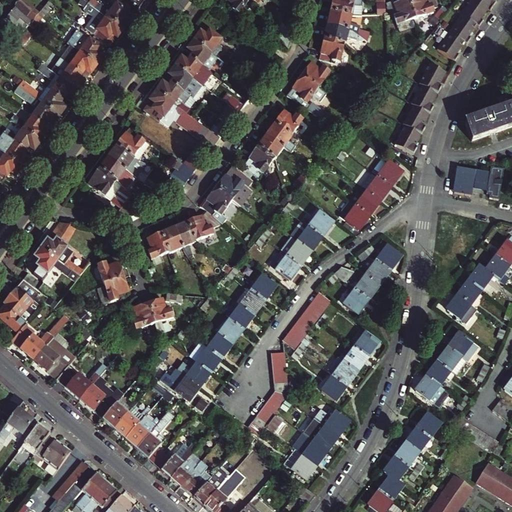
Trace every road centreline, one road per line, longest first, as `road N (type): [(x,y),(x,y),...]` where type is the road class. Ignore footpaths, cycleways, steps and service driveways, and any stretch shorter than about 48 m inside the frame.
road 1 (residential): [(322,511),(393,391),(426,199)]
road 2 (residential): [(128,226),(188,200),(300,52),(312,0)]
road 3 (residential): [(244,396),(258,355),(312,281),(426,199)]
road 4 (tertiary): [(182,0),(34,202)]
road 5 (residential): [(0,362),(175,511)]
road 6 (residential): [(426,199),(452,99),(511,9)]
